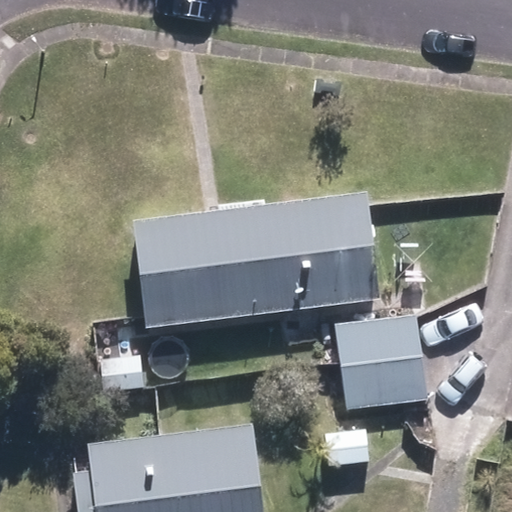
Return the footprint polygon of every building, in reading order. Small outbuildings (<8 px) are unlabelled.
[(159,319),(394,291),(382,202),(380,185),(145,214),(159,319)] [(344,323),(350,365),(431,356),(426,313),(344,323)] [(106,359),(110,392),(149,387),(146,354),(106,359)] [(431,356),(350,365),(354,408),(436,397),(431,356)] [(83,472),(87,511),(271,511),(261,422),(98,442),(102,469),(83,472)] [(372,429),(332,434),(335,465),(375,460),(372,429)]
